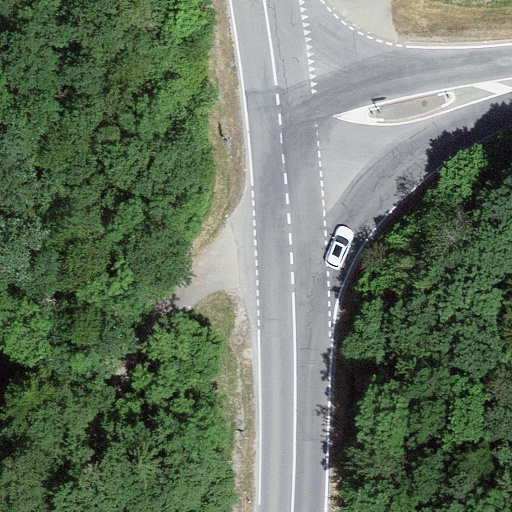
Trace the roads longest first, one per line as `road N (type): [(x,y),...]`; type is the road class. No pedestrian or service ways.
road 1 (secondary): [(292,511),(293,261),(279,119)]
road 2 (track): [(90,511),(111,454),(207,274),(289,218)]
road 3 (tertiary): [(279,119),(511,74)]
road 4 (secondary): [(279,119),(263,0)]
